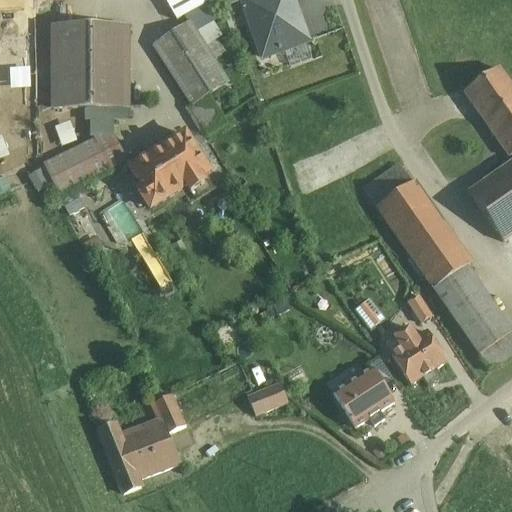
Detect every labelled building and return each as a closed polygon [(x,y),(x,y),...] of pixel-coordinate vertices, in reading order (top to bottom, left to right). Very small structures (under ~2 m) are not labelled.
[(163,0),(176,23),(215,0),(163,0)] [(244,0),(242,1),(262,59),(308,43),(293,0),(244,0)] [(0,39),(11,8),(0,3),(0,39)] [(226,85),(189,27),(155,49),(192,107),(226,85)] [(127,30),(53,30),(53,112),(127,112),(127,30)] [(511,158),(511,89),(499,70),(464,95),(509,160),(511,158)] [(66,122),(64,136),(84,139),(86,125),(66,122)] [(481,159),(482,150),(480,141),(475,133),(467,127),(457,126),(448,128),(440,133),(434,141),(433,151),(435,160),(440,168),(448,173),(458,175),(467,173),(475,168),(481,159)] [(0,139),(0,147),(3,158),(24,152),(18,134),(0,139)] [(185,138),(129,172),(142,192),(138,195),(149,212),(153,209),(154,211),(187,190),(190,196),(204,187),(201,182),(209,176),(185,138)] [(83,146),(41,167),(56,196),(98,175),(83,146)] [(511,164),(468,195),(503,244),(511,237),(511,164)] [(416,183),(378,210),(434,292),(472,265),(416,183)] [(511,336),(511,334),(467,270),(434,292),(480,358),(511,336)] [(408,303),(420,324),(434,317),(422,296),(408,303)] [(400,351),(391,357),(411,388),(423,380),(428,389),(440,381),(434,372),(446,365),(427,334),(417,341),(410,331),(394,341),(400,351)] [(372,371),(333,396),(355,430),(369,421),(374,428),(384,422),(380,414),(393,405),(372,371)] [(279,387),(247,400),(255,419),(287,405),(279,387)] [(185,429),(172,400),(155,408),(159,418),(168,437),(185,429)] [(159,418),(118,435),(116,429),(100,436),(113,467),(124,497),(141,491),(138,483),(180,466),(168,437),(159,418)]
